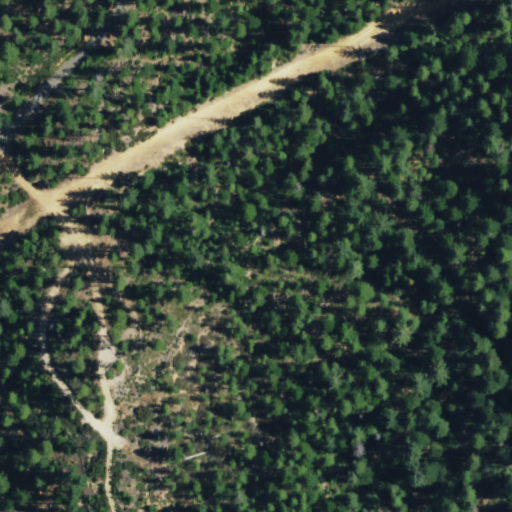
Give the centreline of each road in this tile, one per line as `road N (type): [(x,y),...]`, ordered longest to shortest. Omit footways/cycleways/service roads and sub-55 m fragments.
road 1 (track): [(0,161),(74,240),(35,336),(63,395),(100,436),(110,511)]
road 2 (residential): [(0,137),(98,34),(119,0)]
